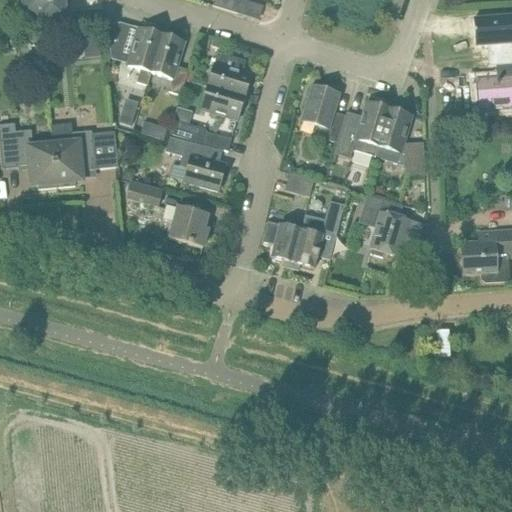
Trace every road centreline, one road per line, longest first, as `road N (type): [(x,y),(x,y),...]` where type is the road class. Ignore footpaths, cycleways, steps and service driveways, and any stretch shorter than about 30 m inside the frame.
road 1 (track): [(0,384),(471,511)]
road 2 (unclassified): [(233,299),(312,318),(511,299)]
road 3 (residential): [(233,299),(260,194),(258,132),(283,42)]
road 4 (unclassified): [(0,231),(233,299)]
road 5 (residential): [(283,42),(380,71),(399,59),(419,0)]
road 6 (residential): [(147,0),(283,42)]
